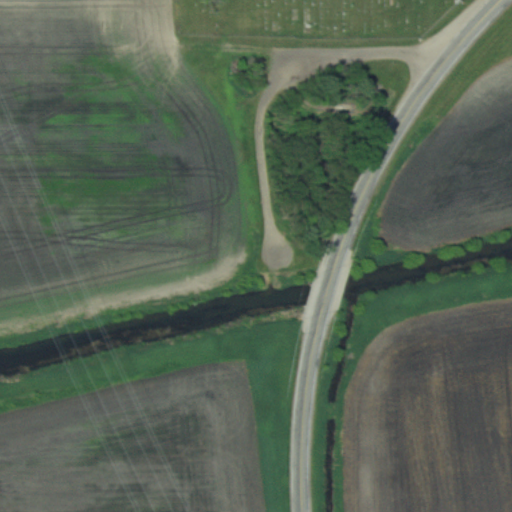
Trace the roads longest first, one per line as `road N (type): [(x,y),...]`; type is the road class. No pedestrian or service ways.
road 1 (tertiary): [(498,0),(414,99),(354,208)]
road 2 (tertiary): [(354,208),(305,380)]
road 3 (tertiary): [(305,380),(300,511)]
